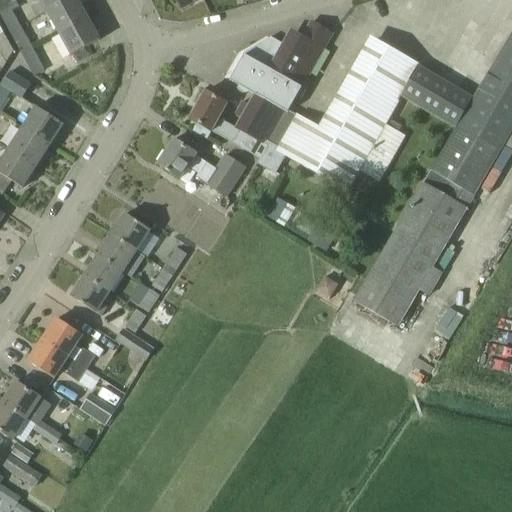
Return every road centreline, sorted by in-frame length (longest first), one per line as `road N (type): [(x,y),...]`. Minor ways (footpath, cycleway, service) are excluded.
road 1 (residential): [(0,324),(83,205),(144,94),(147,45)]
road 2 (residential): [(147,45),(320,0)]
